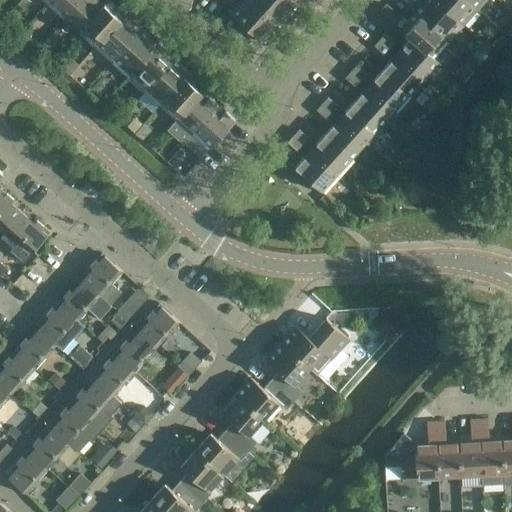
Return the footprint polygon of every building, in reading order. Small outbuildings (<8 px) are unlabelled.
[(62,19),(78,0),(49,0),(45,5),(62,19)] [(78,34),(105,3),(100,0),(78,0),(62,19),(78,34)] [(94,48),(121,18),(128,11),(136,2),(134,0),(125,0),(121,4),(120,3),(113,11),(105,3),(78,34),(94,48)] [(250,0),(235,17),(257,37),(272,20),(250,0)] [(281,0),(249,0),(250,0),(272,20),(286,4),(281,0)] [(467,21),(443,0),(431,0),(423,9),(445,29),(454,19),(462,26),(467,21)] [(471,0),(443,0),(467,21),(477,10),(468,3),(471,0)] [(136,2),(128,11),(134,16),(142,7),(136,2)] [(439,51),(402,17),(401,19),(385,4),(379,11),(395,25),(396,25),(410,38),(403,46),(425,66),(433,58),(439,51)] [(445,29),(423,9),(410,24),(402,17),(439,51),(448,41),(441,34),(445,29)] [(110,63),(137,32),(121,18),(94,48),(110,63)] [(166,45),(175,36),(162,25),(154,34),(166,45)] [(126,77),(153,47),(137,32),(110,63),(126,77)] [(385,33),(373,45),(383,54),(394,41),(385,33)] [(425,66),(403,46),(390,61),(412,81),(425,66)] [(143,92),(170,62),(153,47),(126,77),(143,92)] [(182,112),(202,90),(192,82),(207,65),(200,59),(186,76),(159,106),(160,107),(167,99),(182,112)] [(412,81),(390,61),(376,76),(398,96),(412,81)] [(159,106),(186,76),(170,62),(143,92),(159,106)] [(356,65),(345,78),(354,86),(365,73),(356,65)] [(223,79),(217,74),(208,83),(215,89),(223,79)] [(398,96),(376,76),(363,91),(385,111),(398,96)] [(239,94),(233,88),(224,97),(231,103),(239,94)] [(198,127),(218,105),(202,90),(182,112),(198,127)] [(385,111),(363,91),(349,106),(371,126),(379,133),(383,129),(374,123),(385,111)] [(337,105),(327,97),(316,110),(325,118),(337,105)] [(215,142),(235,120),(218,105),(198,127),(215,142)] [(371,126),(349,106),(335,121),(358,141),(360,139),(368,145),(379,133),(371,126)] [(358,141),(335,121),(322,137),(352,164),(354,162),(346,155),(358,141)] [(308,138),(298,129),(287,142),(296,150),(308,138)] [(352,164),(322,137),(308,152),(338,179),(352,164)] [(338,179),(308,152),(294,167),(316,187),(317,187),(325,194),(338,179)] [(183,177),(188,171),(173,157),(167,163),(183,177)] [(4,196),(0,192),(0,223),(7,230),(22,213),(10,202),(13,199),(6,193),(4,196)] [(22,213),(7,230),(1,236),(12,246),(9,249),(23,262),(47,235),(40,229),(43,226),(36,220),(34,223),(22,213)] [(121,271),(104,256),(98,262),(95,260),(89,266),(92,269),(82,281),(99,296),(109,283),(112,285),(123,272),(121,271)] [(99,296),(82,281),(71,292),(68,290),(57,302),(79,322),(90,309),(100,318),(111,306),(99,296)] [(117,326),(119,328),(126,321),(125,320),(134,310),(124,301),(115,311),(118,314),(111,320),(114,323),(113,324),(116,327),(117,326)] [(79,322),(57,302),(46,315),(49,317),(38,329),(55,344),(62,350),(84,326),(79,322)] [(149,319),(138,331),(155,346),(165,335),(168,337),(180,324),(178,322),(161,307),(155,313),(152,310),(146,317),(149,319)] [(286,336),(280,342),(309,368),(309,367),(317,375),(349,339),(325,318),(308,337),(298,327),(290,336),(286,336)] [(55,344),(38,329),(28,341),(25,338),(19,345),(22,347),(17,353),(36,370),(47,358),(45,356),(55,344)] [(122,349),(117,356),(135,372),(147,360),(144,358),(155,346),(138,331),(128,343),(125,340),(119,347),(122,349)] [(309,368),(280,342),(275,348),(275,353),(268,361),(278,371),(270,379),(294,400),(302,390),(295,383),(309,368)] [(191,348),(178,362),(189,373),(202,359),(191,348)] [(84,366),(92,357),(86,352),(78,361),(84,366)] [(36,370),(17,353),(11,359),(8,357),(2,363),(5,366),(0,372),(0,382),(12,393),(22,381),(24,383),(36,370)] [(105,368),(95,380),(111,395),(122,383),(124,385),(135,372),(117,356),(111,361),(108,359),(103,365),(105,368)] [(47,379),(59,389),(65,382),(54,371),(47,379)] [(240,387),(235,393),(263,419),(278,403),(285,410),(294,400),(270,379),(263,388),(252,378),(245,386),(240,387)] [(121,403),(111,395),(95,380),(85,391),(82,389),(76,395),(79,398),(73,404),(101,429),(102,428),(108,421),(112,417),(110,415),(121,403)] [(12,393),(0,382),(0,409),(3,406),(1,404),(12,393)] [(263,419),(235,393),(229,399),(229,404),(222,412),(233,421),(225,430),(248,451),(257,441),(249,434),(263,419)] [(134,414),(144,403),(137,396),(127,408),(134,414)] [(91,441),(101,429),(73,404),(68,410),(65,407),(59,414),(62,417),(52,428),(68,443),(77,451),(88,439),(91,441)] [(470,438),(458,439),(459,475),(481,474),(478,419),(469,420),(470,438)] [(478,419),(481,474),(481,485),(503,484),(501,437),(488,437),(487,419),(478,419)] [(110,435),(116,429),(108,421),(102,428),(110,435)] [(444,421),(435,422),(438,476),(459,475),(458,439),(445,440),(444,421)] [(435,422),(427,422),(426,422),(427,441),(413,441),(414,456),(400,456),(401,478),(438,476),(435,422)] [(35,446),(30,453),(49,469),(60,457),(58,455),(68,443),(52,428),(41,440),(38,437),(32,444),(35,446)] [(248,451),(225,430),(217,439),(212,434),(205,443),(200,443),(195,449),(223,475),(238,459),(240,460),(248,451)] [(511,435),(501,437),(503,484),(511,483),(511,435)] [(91,461),(97,455),(86,445),(81,452),(91,461)] [(223,475),(195,449),(189,455),(189,460),(182,468),(187,472),(179,481),(202,502),(211,492),(209,490),(223,475)] [(19,465),(8,477),(24,492),(35,480),(37,482),(49,469),(30,453),(24,459),(21,456),(16,462),(19,465)] [(66,504),(91,481),(82,472),(57,496),(66,504)] [(202,502),(179,481),(171,490),(166,485),(159,493),(154,494),(149,500),(162,511),(189,511),(192,510),(194,511),(202,502)] [(48,509),(56,502),(47,493),(40,501),(48,509)] [(0,511),(11,511),(0,500),(0,511)] [(162,511),(149,500),(143,506),(144,511),(142,511),(162,511)]
